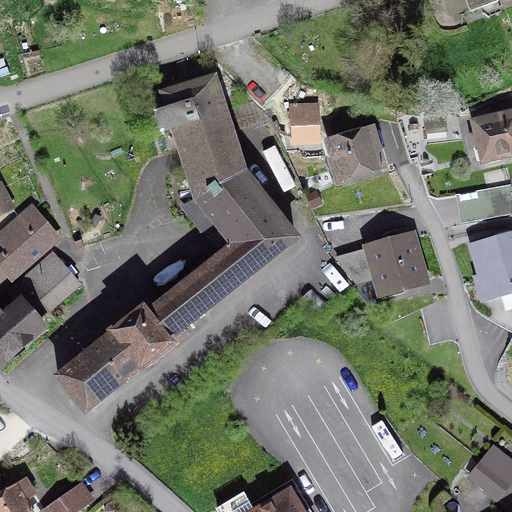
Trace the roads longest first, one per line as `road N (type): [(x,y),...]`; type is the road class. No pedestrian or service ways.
road 1 (residential): [(327,0),(0,105)]
road 2 (residential): [(0,383),(34,415),(119,461),(174,511)]
road 3 (residential): [(433,221),(478,378),(511,416)]
